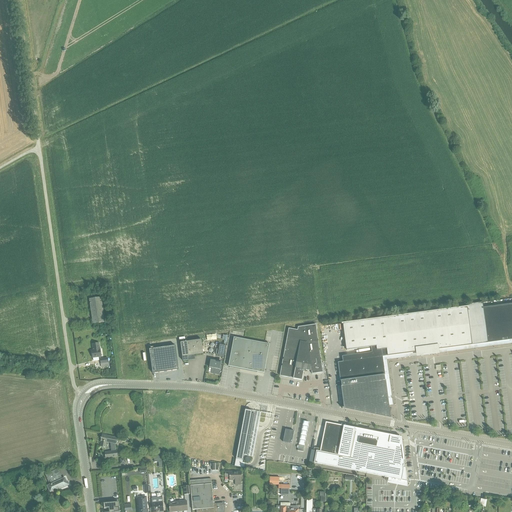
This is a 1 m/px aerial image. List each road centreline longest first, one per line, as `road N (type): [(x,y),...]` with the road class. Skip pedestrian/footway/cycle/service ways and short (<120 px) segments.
road 1 (residential): [(337,412),(195,387),(108,384),(84,396)]
road 2 (unclassified): [(84,396),(68,365),(39,146)]
road 3 (unclassified): [(337,412),(511,445)]
road 4 (track): [(39,146),(17,0)]
